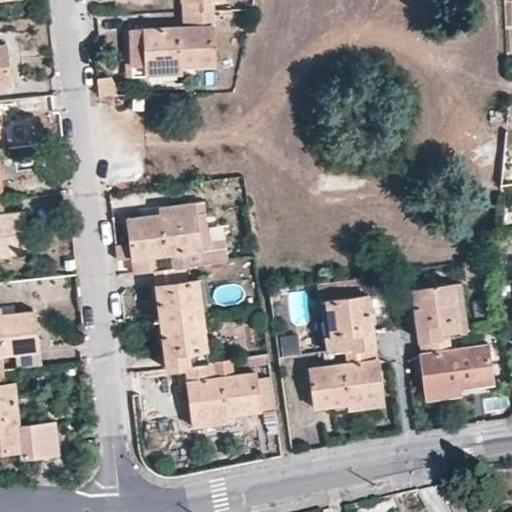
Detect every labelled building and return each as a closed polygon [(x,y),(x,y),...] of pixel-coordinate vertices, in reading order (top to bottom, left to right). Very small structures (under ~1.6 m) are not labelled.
[(183,0),(184,12),(214,11),(217,11),(216,0),(183,0)] [(214,11),(184,12),(185,29),(132,31),(136,77),(199,74),(200,66),(217,65),(214,11)] [(7,46),(0,47),(0,87),(11,86),(7,46)] [(100,100),(116,98),(114,79),(98,81),(100,100)] [(18,154),(20,172),(48,169),(47,150),(18,154)] [(215,235),(209,201),(165,208),(166,214),(132,220),(136,244),(138,258),(140,273),(157,271),(175,269),(187,267),(221,263),(229,262),(224,234),(215,235)] [(0,215),(0,253),(29,251),(25,213),(0,215)] [(136,244),(121,247),(123,260),(138,258),(136,244)] [(189,281),(187,267),(175,269),(157,271),(164,319),(164,321),(211,314),(206,279),(189,281)] [(468,332),(461,284),(415,290),(416,294),(405,295),(407,314),(418,312),(419,326),(421,338),(452,334),(468,332)] [(375,331),(369,296),(324,302),(330,352),(350,349),(377,346),(375,331)] [(37,314),(5,317),(4,321),(0,321),(0,371),(4,371),(3,355),(42,350),(37,314)] [(211,314),(164,321),(170,368),(189,366),(200,364),(199,352),(215,349),(211,314)] [(277,351),(310,348),(308,328),(276,330),(277,351)] [(453,349),(452,334),(421,338),(423,353),(429,402),(462,398),(460,389),(495,384),(490,344),(453,349)] [(377,346),(350,349),(351,363),(331,366),(336,406),(352,404),(353,400),(397,394),(393,363),(379,359),(377,346)] [(257,375),(219,379),(217,362),(200,365),(189,366),(196,425),(239,420),(238,414),(262,410),(257,375)] [(17,382),(5,384),(4,371),(0,371),(0,454),(24,452),(25,460),(60,455),(57,422),(21,426),(17,382)] [(98,437),(86,438),(87,451),(99,449),(98,437)]
